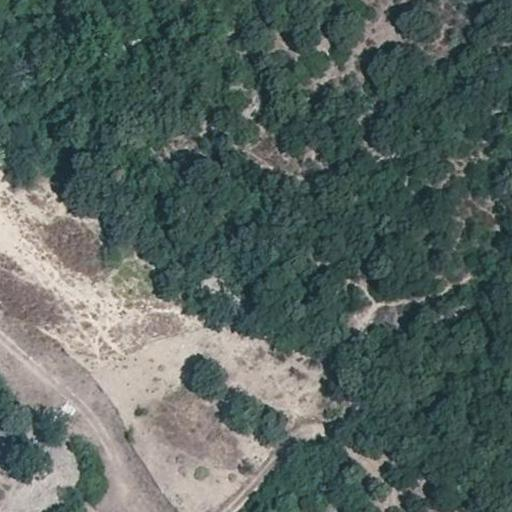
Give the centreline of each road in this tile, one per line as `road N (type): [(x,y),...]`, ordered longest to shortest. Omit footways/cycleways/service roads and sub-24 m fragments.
road 1 (track): [(226,511),(274,457),(316,428),(380,472),(392,496),(388,511)]
road 2 (track): [(0,335),(85,406),(109,447),(124,500),(138,511)]
